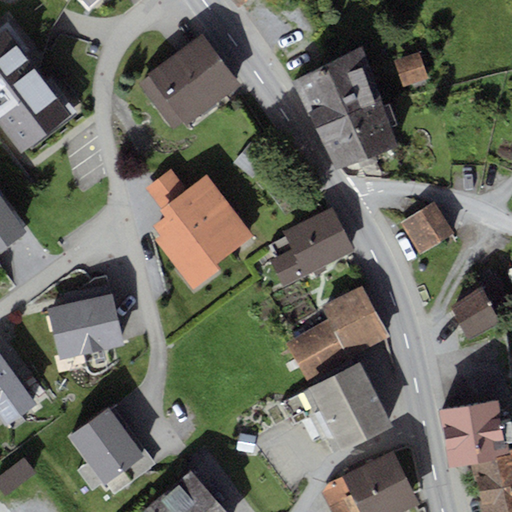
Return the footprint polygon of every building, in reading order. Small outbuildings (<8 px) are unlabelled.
[(8,27),(0,33),(0,124),(21,152),(73,113),(8,27)] [(203,34),(139,83),(173,128),(183,121),(187,126),(241,85),(203,34)] [(358,49),(294,78),(316,124),(379,96),(358,49)] [(419,51),(393,60),(403,87),(428,78),(419,51)] [(379,96),(316,124),(337,171),(400,143),(379,96)] [(187,188),(171,168),(145,188),(166,216),(153,225),(160,234),(155,239),(193,289),(222,267),(218,262),(253,236),(206,174),(187,188)] [(0,197),(0,250),(25,233),(0,197)] [(433,202),(402,222),(423,253),(454,233),(433,202)] [(291,249),(271,259),(284,285),(353,250),(331,207),(282,232),(291,249)] [(66,304),(48,309),(61,360),(124,343),(108,284),(64,296),(66,304)] [(363,285),(322,305),(329,320),(284,343),(303,380),(389,338),(363,285)] [(482,288),(450,305),(469,339),(500,322),(482,288)] [(0,352),(0,417),(5,425),(36,403),(0,352)] [(361,361),(309,388),(341,451),(393,425),(361,361)] [(499,399),(439,411),(450,467),(472,462),(510,455),(509,449),(499,399)] [(108,407),(68,437),(105,485),(144,455),(108,407)] [(510,455),(472,462),(481,511),(511,511),(511,448),(509,449),(510,455)] [(394,451),(319,488),(331,511),(398,511),(419,502),(394,451)] [(25,457),(0,474),(0,489),(4,496),(36,473),(25,457)] [(142,511),(227,511),(191,470),(142,511)]
